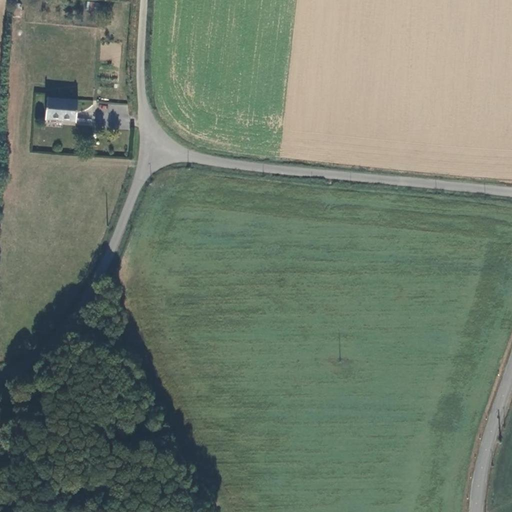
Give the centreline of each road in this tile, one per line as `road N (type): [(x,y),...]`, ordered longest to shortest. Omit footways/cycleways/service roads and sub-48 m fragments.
road 1 (unclassified): [(511,193),(146,149)]
road 2 (unclassified): [(146,149),(112,259),(75,315),(0,373)]
road 3 (unclassified): [(146,149),(145,0)]
road 4 (tertiary): [(475,511),(485,447),(511,368)]
